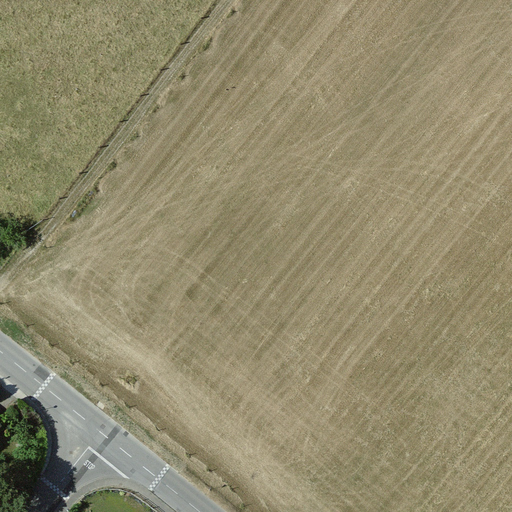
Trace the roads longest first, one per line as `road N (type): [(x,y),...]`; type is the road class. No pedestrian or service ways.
road 1 (track): [(0,278),(225,0)]
road 2 (tertiary): [(0,350),(100,432)]
road 3 (tertiary): [(100,432),(202,511)]
